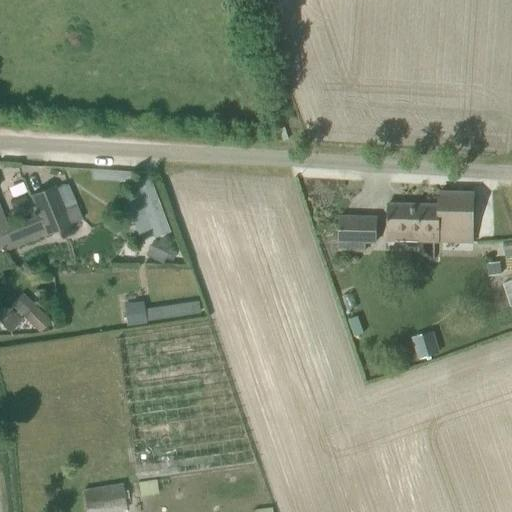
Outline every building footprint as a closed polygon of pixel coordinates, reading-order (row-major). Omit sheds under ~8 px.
[(150,173),(134,179),(139,196),(127,200),(140,240),(168,231),(150,173)] [(0,252),(31,239),(82,219),(78,207),(63,212),(53,187),(32,195),(39,215),(7,228),(0,212),(0,252)] [(473,242),(473,193),(439,192),(439,205),(388,204),(388,231),(422,231),(422,242),(473,242)] [(340,216),(339,250),(364,251),(365,242),(375,242),(376,217),(340,216)] [(174,252),(168,249),(169,248),(152,240),(147,252),(164,260),(165,258),(172,261),(176,253),(174,252)] [(22,291),(10,303),(39,332),(51,320),(22,291)] [(123,307),(126,325),(142,322),(140,305),(123,307)] [(15,309),(0,317),(0,319),(8,333),(23,324),(15,309)] [(209,326),(137,336),(117,339),(136,477),(156,474),(254,461),(209,326)] [(436,336),(420,341),(426,361),(442,356),(436,336)] [(123,482),(83,488),(85,511),(105,511),(127,509),(123,482)]
